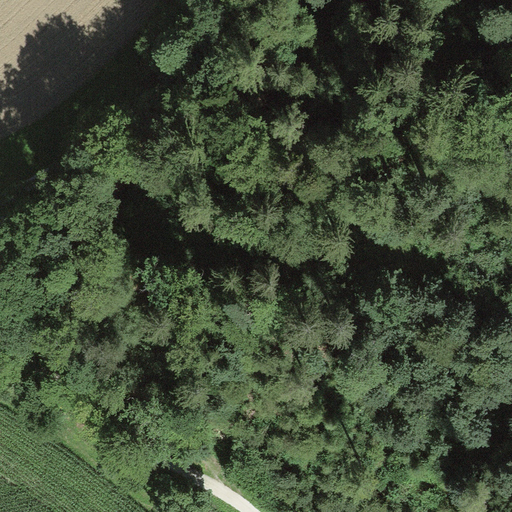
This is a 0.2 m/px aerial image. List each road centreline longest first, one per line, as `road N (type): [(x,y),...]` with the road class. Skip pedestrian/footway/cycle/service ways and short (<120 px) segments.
road 1 (track): [(221,55),(124,189),(94,286),(100,341),(116,369),(203,453),(234,502)]
road 2 (track): [(0,203),(66,162),(169,78),(221,55),(275,0)]
road 3 (track): [(0,348),(247,511)]
